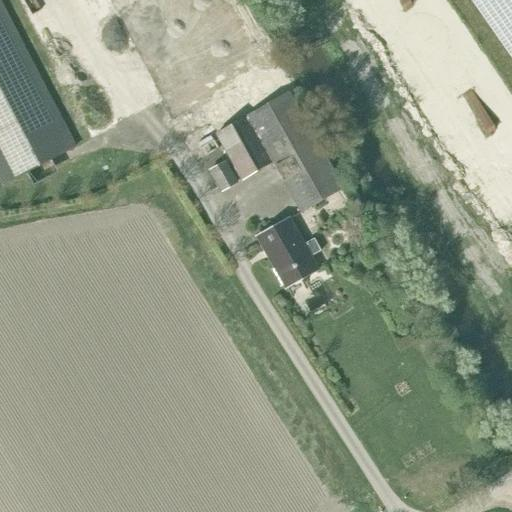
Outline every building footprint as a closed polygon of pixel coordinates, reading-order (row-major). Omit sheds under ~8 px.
[(0,0),(0,183),(1,186),(27,173),(37,167),(52,160),(77,147),(0,0)] [(511,0),(472,0),(511,57),(511,0)] [(215,135),(230,160),(241,181),(272,163),(300,213),(302,212),(328,197),(342,189),(288,94),(215,135)] [(214,139),(201,147),(206,156),(220,149),(214,139)] [(236,184),(224,163),(210,171),(222,191),(236,184)] [(288,219),(257,237),(274,269),(270,271),(280,288),(283,286),(284,290),(318,271),(310,257),(320,251),(313,239),(303,245),(288,219)]
